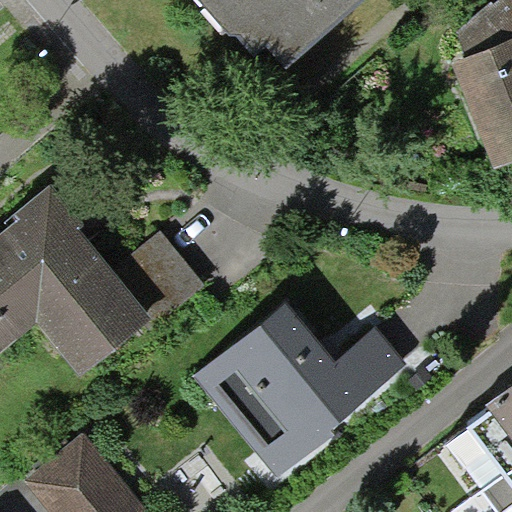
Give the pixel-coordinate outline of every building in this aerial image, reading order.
[(221,0),(285,74),(372,0),(221,0)] [(511,0),(508,0),(465,38),(470,55),(456,61),(499,171),(511,165),(511,0)] [(125,267),(59,188),(0,236),(0,352),(41,319),(87,374),(205,278),(167,232),(125,267)] [(342,355),(298,301),(206,376),(282,470),(412,365),(380,325),(342,355)] [(511,396),(469,430),(511,486),(511,396)] [(152,511),(90,435),(31,482),(55,511),(152,511)]
